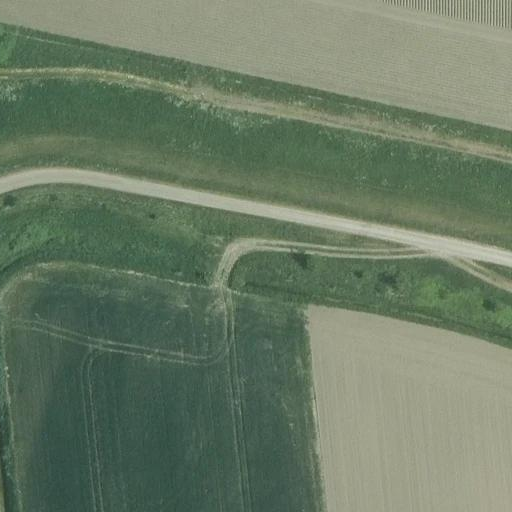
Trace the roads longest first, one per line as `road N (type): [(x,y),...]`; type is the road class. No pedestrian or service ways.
road 1 (track): [(0,93),(23,66),(128,65),(511,153)]
road 2 (unclassified): [(0,189),(26,180),(103,182),(511,261)]
